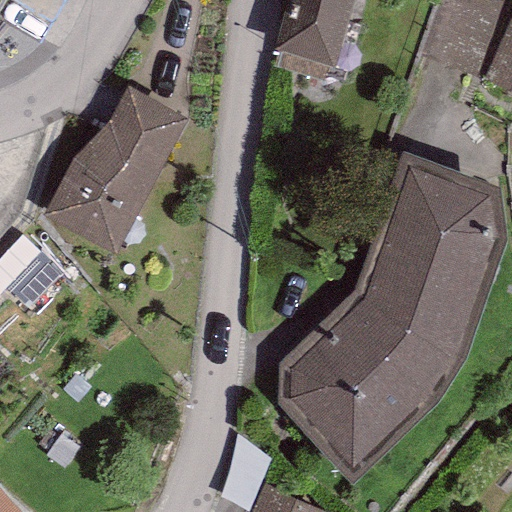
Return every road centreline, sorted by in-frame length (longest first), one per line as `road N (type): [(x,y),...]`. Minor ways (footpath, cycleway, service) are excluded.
road 1 (residential): [(253,0),(259,51),(244,160),(175,511)]
road 2 (residential): [(0,97),(61,71),(107,0)]
